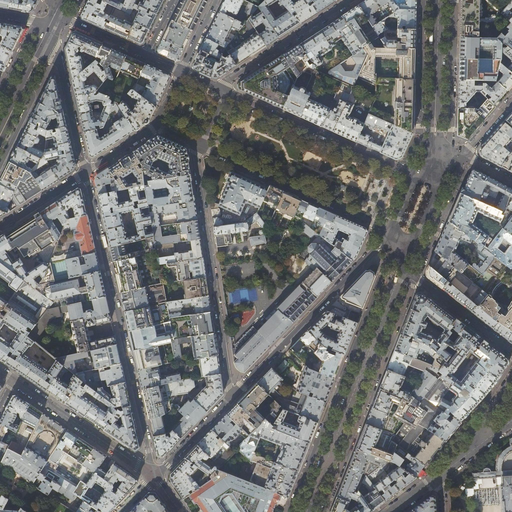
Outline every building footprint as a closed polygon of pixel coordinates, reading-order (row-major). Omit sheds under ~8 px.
[(0,0),(0,6),(2,7),(9,9),(10,0),(0,0)] [(37,0),(23,0),(22,3),(21,2),(21,1),(20,0),(10,0),(9,9),(18,10),(30,13),(33,11),(35,6),(38,1),(37,0)] [(103,1),(101,0),(88,0),(86,6),(81,15),(82,19),(94,24),(104,29),(110,16),(105,13),(104,16),(102,15),(103,11),(105,9),(112,12),(115,6),(103,1)] [(102,0),(103,1),(115,6),(120,9),(125,12),(125,11),(130,2),(130,0),(102,0)] [(161,8),(164,0),(144,0),(143,3),(141,2),(140,2),(138,5),(157,15),(161,8)] [(181,0),(175,13),(172,20),(193,31),(197,22),(203,10),(207,0),(181,0)] [(243,0),(224,0),(219,11),(234,19),(243,0)] [(251,16),(251,15),(258,7),(244,0),(243,4),(244,5),(247,6),(248,9),(246,14),(251,16)] [(275,26),(276,28),(273,30),(274,31),(279,38),(289,31),(301,23),(294,16),(292,14),(278,0),(264,0),(258,6),(261,11),(264,15),(266,18),(272,28),(275,26)] [(278,0),(292,14),(294,12),(296,14),(294,16),(301,23),(308,18),(317,13),(311,4),(309,6),(308,4),(310,2),(308,0),(298,0),(293,3),(290,0),(278,0)] [(308,0),(310,2),(312,0),(314,2),(311,4),(317,13),(326,7),(335,1),(334,0),(308,0)] [(392,0),(365,0),(364,1),(358,5),(368,21),(372,27),(398,10),(398,9),(398,8),(395,4),(392,0)] [(416,0),(405,0),(405,4),(395,4),(398,8),(398,9),(416,10),(416,0)] [(460,0),(460,18),(460,37),(478,37),(478,0),(460,0)] [(509,10),(511,6),(511,1),(501,13),(506,18),(510,12),(511,12),(509,10)] [(138,5),(136,5),(130,2),(125,11),(129,13),(132,7),(139,11),(134,22),(142,26),(143,27),(150,30),(154,23),(157,15),(138,5)] [(358,25),(362,23),(364,23),(368,21),(358,5),(351,10),(341,16),(351,31),(352,33),(362,47),(379,37),(377,35),(374,29),(365,35),(358,25)] [(415,20),(416,10),(398,9),(398,10),(372,27),(374,29),(377,35),(387,29),(387,28),(386,27),(385,26),(384,25),(384,24),(384,23),(384,22),(385,20),(385,19),(386,18),(388,17),(398,17),(397,29),(402,29),(405,29),(415,29),(415,20)] [(244,24),(234,19),(219,11),(215,19),(212,25),(229,33),(230,32),(232,27),(239,31),(244,24)] [(262,16),(264,15),(261,11),(253,17),(251,15),(251,16),(248,19),(254,28),(262,22),(266,27),(265,27),(265,28),(265,29),(265,30),(258,34),(266,46),(271,42),(279,38),(274,31),(271,32),(270,30),(273,29),(272,28),(266,18),(264,19),(262,16)] [(110,15),(110,16),(104,29),(115,34),(126,39),(131,30),(127,28),(128,25),(132,27),(133,25),(133,24),(125,20),(124,21),(110,15)] [(351,31),(341,16),(332,22),(311,36),(299,44),(312,64),(316,65),(317,66),(321,63),(322,61),(319,57),(331,49),(331,47),(335,44),(334,42),(341,37),(353,55),(328,71),(327,73),(328,73),(328,74),(354,85),(358,76),(367,55),(362,47),(352,33),(349,35),(348,33),(351,31)] [(254,28),(248,19),(244,24),(250,33),(255,30),(254,28)] [(193,31),(172,20),(169,26),(166,32),(162,39),(170,43),(173,44),(175,45),(184,49),(188,42),(191,35),(193,31)] [(134,22),(133,24),(133,25),(132,27),(131,30),(126,39),(135,43),(140,45),(144,44),(147,37),(150,30),(143,27),(141,29),(140,29),(139,30),(140,28),(139,28),(140,27),(141,27),(142,26),(134,22)] [(5,23),(0,33),(0,35),(4,37),(1,43),(0,42),(0,40),(1,38),(0,37),(0,44),(13,52),(17,44),(19,40),(24,30),(22,26),(13,25),(5,23)] [(511,39),(511,38),(511,23),(506,27),(509,29),(507,31),(508,32),(504,36),(501,33),(497,38),(498,39),(501,42),(501,45),(506,46),(511,50),(511,39)] [(227,38),(229,33),(212,25),(209,32),(206,38),(218,44),(219,42),(222,43),(221,45),(225,47),(231,40),(227,38)] [(387,29),(377,35),(379,37),(384,45),(386,48),(415,49),(415,40),(415,29),(405,29),(404,32),(403,32),(403,31),(402,31),(402,29),(397,29),(397,38),(400,38),(401,39),(400,40),(401,40),(401,41),(401,42),(397,42),(397,41),(396,41),(386,40),(384,36),(384,32),(388,29),(387,29)] [(71,36),(68,41),(78,46),(80,47),(80,48),(81,49),(80,51),(82,52),(82,51),(97,57),(103,44),(94,41),(76,32),(72,34),(71,36)] [(245,41),(241,43),(250,56),(253,54),(260,50),(266,46),(258,34),(257,33),(245,41)] [(235,36),(231,40),(225,47),(230,55),(236,65),(243,61),(250,56),(241,43),(235,34),(235,36)] [(386,48),(384,45),(379,37),(362,47),(367,55),(358,76),(376,84),(376,78),(374,77),(374,56),(399,57),(399,79),(414,79),(414,64),(415,49),(386,48)] [(478,37),(460,37),(460,47),(459,58),(478,59),(478,54),(479,54),(481,53),(481,52),(482,51),(482,50),(493,50),(492,59),(501,59),(501,52),(501,46),(498,46),(498,39),(497,38),(478,37)] [(219,45),(218,44),(206,38),(203,44),(200,50),(210,54),(221,59),(222,56),(224,54),(217,50),(219,45)] [(170,43),(162,39),(160,45),(157,50),(159,53),(162,55),(167,57),(171,48),(169,47),(170,43)] [(78,46),(68,41),(66,46),(65,49),(67,60),(69,66),(72,80),(77,76),(79,74),(84,70),(81,56),(78,55),(77,50),(78,51),(78,49),(78,48),(78,46)] [(10,59),(13,52),(0,44),(0,63),(6,67),(10,59)] [(107,46),(103,44),(97,57),(95,61),(99,63),(104,66),(112,48),(107,46)] [(292,48),(282,55),(290,66),(297,77),(303,72),(308,66),(314,69),(316,65),(312,64),(299,44),(292,48)] [(172,47),(171,48),(167,57),(172,59),(175,61),(179,59),(181,55),(184,49),(175,45),(174,48),(172,47)] [(501,45),(501,46),(501,52),(511,61),(511,63),(507,69),(511,73),(511,50),(506,46),(501,45)] [(120,52),(112,48),(104,66),(104,67),(105,70),(107,78),(114,81),(118,73),(115,72),(113,78),(110,67),(109,67),(110,64),(111,65),(111,67),(119,71),(120,69),(126,55),(120,52)] [(208,57),(210,54),(200,50),(197,57),(192,65),(194,69),(204,74),(214,78),(218,78),(225,73),(236,65),(230,55),(226,58),(222,56),(221,59),(219,64),(207,58),(207,57),(208,57)] [(136,60),(126,55),(120,69),(139,78),(140,75),(146,64),(136,60)] [(289,84),(288,79),(283,71),(290,66),(282,55),(270,63),(237,84),(237,88),(263,100),(283,109),(289,96),(285,94),(289,84)] [(478,59),(459,58),(459,70),(459,80),(495,81),(497,74),(500,63),(501,59),(492,59),(492,72),(478,72),(478,59)] [(98,65),(99,63),(95,61),(84,70),(79,74),(80,78),(79,79),(77,76),(72,80),(74,87),(76,96),(95,91),(96,91),(99,88),(95,85),(94,85),(93,85),(85,87),(84,81),(85,81),(86,80),(87,79),(86,78),(94,71),(103,82),(107,78),(105,70),(103,71),(100,67),(98,65)] [(511,73),(507,69),(500,63),(497,74),(499,76),(502,73),(503,74),(497,82),(508,92),(511,87),(511,73)] [(146,64),(140,75),(150,80),(148,84),(147,84),(146,86),(148,87),(146,91),(145,90),(146,89),(145,87),(137,83),(134,90),(156,107),(163,91),(170,77),(168,74),(158,69),(146,64)] [(319,72),(314,69),(308,66),(303,72),(311,75),(305,89),(305,90),(305,91),(310,93),(312,88),(319,72)] [(56,76),(55,75),(52,75),(51,76),(45,90),(33,113),(29,122),(46,130),(51,118),(53,119),(57,118),(58,123),(56,127),(55,126),(49,128),(47,131),(52,129),(56,129),(67,126),(65,118),(60,94),(56,76)] [(399,79),(376,78),(376,84),(376,85),(395,85),(395,102),(394,102),(394,108),(394,117),(392,117),(371,108),(369,114),(412,134),(413,90),(414,79),(399,79)] [(495,81),(459,80),(459,91),(458,107),(465,107),(465,102),(466,102),(477,90),(479,90),(485,96),(487,94),(491,97),(488,100),(495,107),(502,99),(508,92),(497,82),(495,81)] [(329,108),(329,109),(321,126),(326,128),(333,131),(346,102),(353,87),(341,82),(338,90),(344,93),(335,111),(329,108)] [(299,89),(293,86),(289,96),(283,109),(291,112),(300,116),(310,93),(305,91),(305,90),(305,89),(304,89),(303,88),(302,88),(300,88),(299,89)] [(321,91),(312,88),(310,93),(300,116),(310,121),(321,126),(329,109),(314,102),(315,98),(316,98),(317,98),(318,98),(319,97),(321,92),(321,91)] [(152,114),(156,107),(134,90),(133,90),(132,90),(131,90),(130,91),(128,94),(133,98),(138,100),(133,111),(130,112),(129,111),(130,111),(130,109),(127,105),(122,101),(119,105),(128,120),(130,118),(133,122),(131,124),(135,131),(140,127),(146,124),(148,122),(149,121),(152,114)] [(95,91),(76,96),(78,104),(78,106),(80,114),(92,111),(91,104),(90,104),(90,102),(97,101),(103,102),(104,106),(105,107),(102,112),(109,114),(115,99),(95,91)] [(477,128),(495,107),(488,100),(485,96),(475,108),(465,107),(458,107),(458,117),(457,135),(467,139),(477,128)] [(119,105),(115,99),(109,114),(103,127),(84,132),(87,145),(89,156),(93,158),(123,138),(135,131),(131,124),(128,120),(119,105)] [(353,105),(346,102),(333,131),(344,136),(356,142),(360,134),(364,124),(348,117),(353,105)] [(92,111),(80,114),(82,123),(84,132),(103,127),(109,114),(102,112),(100,118),(95,119),(95,118),(94,117),(92,111)] [(402,157),(412,134),(369,114),(364,124),(368,125),(368,126),(369,126),(368,127),(369,128),(369,129),(370,130),(371,130),(372,130),(373,129),(374,128),(375,129),(376,126),(389,132),(383,147),(382,146),(379,145),(378,145),(373,143),(373,142),(372,142),(370,141),(369,141),(370,138),(369,138),(369,137),(369,136),(368,135),(367,134),(366,134),(365,135),(364,136),(364,135),(363,136),(360,134),(356,142),(366,146),(367,146),(375,149),(380,152),(396,159),(402,157)] [(47,131),(46,130),(29,122),(22,135),(17,146),(24,150),(26,146),(28,147),(26,151),(42,158),(44,156),(45,153),(45,150),(45,147),(41,147),(38,149),(34,146),(35,143),(36,144),(37,143),(38,142),(39,140),(39,139),(39,138),(38,137),(39,134),(46,137),(47,131)] [(505,169),(511,172),(511,152),(507,148),(511,142),(511,141),(510,140),(511,139),(510,138),(511,138),(511,129),(503,122),(490,137),(480,148),(480,149),(479,151),(480,153),(480,154),(481,155),(482,156),(483,157),(505,169)] [(69,133),(67,126),(56,129),(56,131),(53,132),(52,129),(47,131),(46,137),(46,140),(54,138),(56,144),(71,141),(69,133)] [(158,135),(157,136),(145,144),(133,151),(142,165),(144,182),(148,181),(147,175),(150,176),(151,176),(152,180),(191,174),(187,149),(186,148),(185,147),(180,145),(166,138),(160,136),(159,136),(158,135)] [(72,147),(71,141),(56,144),(56,147),(45,150),(45,153),(44,156),(46,160),(57,158),(56,155),(73,152),(72,147)] [(26,151),(24,150),(17,146),(14,152),(10,161),(30,171),(32,169),(27,166),(26,164),(27,161),(28,162),(29,159),(38,163),(42,158),(26,151)] [(144,184),(144,182),(142,165),(133,151),(119,160),(108,168),(122,189),(129,188),(144,184)] [(75,159),(73,152),(56,155),(57,158),(59,157),(59,159),(58,159),(58,160),(58,163),(52,167),(50,163),(49,164),(50,166),(59,180),(65,176),(74,170),(76,165),(75,159)] [(46,160),(44,156),(42,158),(38,163),(32,169),(30,171),(31,172),(47,162),(46,160)] [(31,172),(30,171),(10,161),(6,169),(1,179),(17,186),(26,201),(29,199),(37,194),(42,190),(35,178),(31,172)] [(43,173),(35,178),(42,190),(49,186),(59,180),(50,166),(42,172),(43,173)] [(117,190),(122,189),(108,168),(101,172),(97,174),(95,180),(97,188),(98,195),(107,193),(105,184),(109,183),(111,190),(109,191),(109,192),(117,190)] [(506,208),(511,197),(511,189),(504,185),(495,180),(474,169),(470,170),(466,179),(460,193),(479,201),(481,197),(484,198),(485,198),(486,197),(488,194),(493,196),(496,195),(498,190),(503,193),(495,208),(504,212),(506,208)] [(259,208),(263,200),(270,185),(267,184),(263,182),(261,181),(260,185),(232,172),(232,173),(231,173),(230,173),(227,180),(228,181),(228,182),(229,182),(220,205),(210,201),(213,222),(213,227),(225,225),(224,218),(222,218),(220,216),(219,215),(216,215),(216,214),(219,206),(240,215),(245,201),(259,208)] [(191,174),(152,180),(148,181),(148,185),(145,186),(145,189),(147,197),(148,202),(148,204),(153,203),(153,206),(194,200),(192,182),(191,174)] [(19,205),(26,201),(17,186),(1,179),(0,180),(0,209),(7,213),(10,211),(7,207),(11,199),(17,207),(19,205)] [(145,186),(144,184),(129,188),(131,200),(119,203),(118,198),(119,197),(117,190),(109,192),(107,193),(98,195),(100,204),(102,212),(134,205),(137,204),(148,202),(147,197),(140,198),(139,190),(145,189),(145,186)] [(276,188),(270,185),(263,200),(268,203),(269,202),(277,205),(283,191),(276,188)] [(84,202),(81,188),(78,187),(66,195),(55,201),(67,219),(70,218),(69,213),(68,213),(68,210),(69,208),(71,207),(72,207),(73,207),(75,217),(87,215),(84,202)] [(291,195),(283,191),(277,205),(275,210),(294,218),(302,199),(291,195)] [(495,208),(479,201),(460,193),(454,207),(448,221),(471,239),(477,243),(483,247),(485,245),(485,244),(484,244),(488,239),(488,236),(475,226),(475,225),(474,224),(472,223),(474,219),(477,220),(477,219),(479,218),(480,215),(479,213),(480,212),(483,213),(483,214),(500,222),(504,212),(495,208)] [(511,197),(506,208),(511,210),(511,216),(503,228),(510,234),(511,230),(511,197)] [(305,201),(302,199),(294,218),(292,220),(302,224),(303,223),(300,220),(308,202),(305,201)] [(194,200),(153,206),(152,207),(152,208),(149,209),(150,214),(152,224),(152,227),(160,226),(158,213),(163,212),(163,213),(164,214),(176,212),(178,223),(197,220),(196,209),(194,200)] [(47,207),(39,212),(58,241),(61,234),(53,221),(53,219),(54,218),(55,219),(57,218),(56,217),(59,218),(62,223),(62,224),(62,225),(63,225),(64,225),(67,219),(55,201),(47,207)] [(137,204),(138,207),(135,208),(134,205),(102,212),(105,223),(108,236),(110,247),(125,243),(141,239),(141,236),(144,236),(145,239),(146,238),(154,237),(153,232),(147,233),(145,226),(152,224),(150,214),(143,215),(142,209),(149,207),(148,204),(148,202),(137,204)] [(313,204),(308,202),(300,220),(303,223),(310,228),(312,223),(307,221),(308,219),(313,221),(319,207),(313,204)] [(327,211),(319,207),(313,221),(312,223),(310,228),(311,228),(317,233),(319,235),(325,240),(336,215),(327,211)] [(58,241),(39,212),(30,218),(15,228),(8,232),(10,235),(6,237),(13,248),(15,251),(19,249),(25,258),(29,255),(30,257),(31,256),(31,257),(38,253),(44,262),(49,263),(51,257),(58,241)] [(246,221),(225,225),(213,227),(217,249),(226,248),(225,241),(224,241),(223,235),(249,231),(248,226),(250,225),(251,226),(252,226),(255,223),(255,222),(256,221),(262,228),(262,230),(261,230),(260,231),(259,231),(259,232),(259,233),(260,234),(260,235),(261,235),(261,236),(249,238),(251,246),(282,239),(280,232),(270,234),(265,235),(264,235),(266,230),(268,227),(257,213),(246,221)] [(91,231),(87,215),(75,217),(70,218),(67,219),(64,225),(62,231),(71,228),(76,227),(77,232),(76,233),(75,233),(75,235),(74,235),(75,235),(75,238),(75,239),(78,240),(79,240),(81,249),(77,250),(72,251),(73,252),(64,254),(64,253),(62,254),(61,255),(59,255),(57,256),(54,255),(54,257),(51,257),(49,263),(51,263),(59,261),(96,252),(91,231)] [(336,215),(325,240),(331,244),(338,229),(349,234),(347,240),(344,239),(341,246),(343,247),(343,249),(339,248),(338,247),(335,246),(334,246),(352,261),(356,257),(359,250),(367,232),(367,230),(366,229),(366,228),(352,222),(336,215)] [(177,228),(178,228),(179,234),(172,235),(169,235),(169,236),(162,237),(160,226),(152,227),(153,232),(154,237),(155,246),(173,243),(186,241),(200,239),(199,229),(197,220),(178,223),(178,224),(176,224),(177,228)] [(448,221),(441,237),(457,244),(460,238),(470,242),(471,239),(448,221)] [(310,228),(303,223),(302,224),(299,228),(306,234),(311,228),(310,228)] [(77,232),(76,227),(71,228),(77,250),(81,249),(79,240),(78,240),(75,239),(75,238),(75,235),(74,235),(75,235),(75,233),(76,233),(77,232)] [(314,236),(317,233),(311,228),(306,234),(311,239),(314,236)] [(493,241),(489,246),(487,245),(484,249),(495,257),(511,269),(511,266),(511,235),(510,234),(503,228),(496,236),(493,241)] [(13,248),(6,237),(4,234),(0,236),(0,261),(25,281),(35,289),(38,285),(40,283),(38,282),(37,283),(34,278),(40,274),(43,278),(45,276),(49,263),(44,262),(28,272),(23,264),(24,264),(20,258),(13,262),(6,251),(8,250),(9,251),(13,248)] [(313,271),(299,285),(277,308),(277,309),(278,308),(279,309),(284,314),(293,322),(310,304),(344,269),(352,261),(334,246),(331,244),(325,240),(319,235),(317,238),(312,242),(312,243),(311,243),(308,247),(308,252),(310,254),(309,254),(310,255),(304,261),(307,264),(306,265),(307,265),(307,264),(310,267),(311,268),(313,270),(313,271)] [(155,246),(154,237),(146,238),(148,250),(145,250),(145,254),(156,252),(155,246)] [(454,252),(457,244),(441,237),(438,243),(435,251),(450,264),(452,261),(455,264),(453,266),(457,269),(458,271),(460,268),(463,271),(468,264),(454,252)] [(200,239),(186,241),(186,244),(191,243),(192,250),(175,253),(173,243),(155,246),(156,252),(158,264),(166,263),(203,258),(202,248),(200,239)] [(126,254),(125,248),(126,247),(125,243),(110,247),(111,253),(113,261),(135,257),(140,255),(139,250),(131,252),(131,253),(126,254)] [(484,249),(483,247),(477,243),(475,245),(475,247),(487,257),(484,261),(489,265),(495,257),(484,249)] [(453,266),(450,264),(435,251),(431,259),(428,265),(447,281),(448,282),(455,273),(455,272),(457,269),(453,266)] [(98,262),(96,252),(59,261),(60,265),(65,264),(67,272),(68,272),(70,278),(91,273),(93,272),(100,271),(98,262)] [(135,257),(113,261),(115,267),(116,274),(138,269),(135,257)] [(485,292),(487,294),(477,306),(490,317),(497,322),(511,332),(511,269),(495,257),(489,265),(485,271),(491,276),(484,287),(486,288),(486,290),(485,292)] [(203,258),(166,263),(167,266),(169,267),(176,266),(178,281),(206,276),(204,266),(203,258)] [(0,312),(8,302),(0,297),(0,275),(10,283),(10,284),(10,285),(17,290),(25,281),(0,261),(0,312)] [(482,275),(489,265),(484,261),(480,267),(473,262),(470,265),(482,275)] [(55,281),(51,263),(49,263),(45,276),(43,278),(40,283),(38,285),(55,281)] [(441,288),(447,281),(428,265),(427,268),(426,271),(428,277),(434,282),(441,288)] [(138,269),(116,274),(118,282),(120,292),(142,288),(138,269)] [(353,283),(341,296),(341,297),(341,298),(342,298),(342,299),(346,300),(345,301),(351,304),(356,306),(357,306),(361,308),(362,308),(368,294),(375,276),(374,276),(374,275),(374,272),(370,270),(367,270),(367,271),(366,270),(353,283)] [(103,285),(100,271),(93,272),(94,275),(92,275),(91,273),(70,278),(55,281),(38,285),(35,289),(50,300),(53,300),(54,300),(59,299),(60,299),(61,306),(81,302),(92,299),(95,298),(95,296),(98,295),(99,298),(106,296),(103,285)] [(206,276),(178,281),(168,282),(171,298),(166,298),(166,302),(209,295),(207,285),(206,276)] [(25,281),(17,290),(8,302),(0,312),(0,359),(5,363),(27,336),(48,309),(53,303),(50,300),(35,289),(25,281)] [(449,282),(448,282),(447,281),(441,288),(456,299),(471,311),(476,305),(471,301),(451,284),(450,286),(447,284),(449,282)] [(142,288),(120,292),(122,301),(125,311),(143,307),(159,303),(166,302),(166,298),(163,283),(142,288)] [(475,296),(471,301),(476,305),(477,306),(487,294),(483,291),(482,290),(480,293),(479,292),(476,295),(477,296),(476,297),(475,296)] [(418,313),(424,318),(426,316),(429,318),(429,319),(436,324),(437,324),(438,324),(444,329),(442,332),(448,336),(451,331),(453,329),(456,331),(458,332),(458,333),(465,325),(456,318),(432,300),(428,296),(427,297),(427,296),(427,295),(426,295),(425,294),(424,293),(423,293),(423,292),(422,292),(420,293),(418,294),(417,293),(416,294),(417,294),(416,295),(415,297),(415,298),(414,298),(414,299),(415,299),(415,300),(414,300),(413,304),(411,309),(418,312),(418,313)] [(209,295),(166,302),(170,318),(182,316),(181,308),(182,307),(183,306),(183,304),(191,303),(191,304),(192,305),(193,306),(194,306),(195,314),(211,312),(210,304),(209,295)] [(108,306),(106,296),(99,298),(95,298),(92,299),(94,310),(93,311),(92,310),(91,309),(87,310),(85,312),(84,313),(81,302),(61,306),(48,309),(27,336),(34,342),(52,318),(61,316),(60,313),(68,311),(71,321),(71,322),(71,323),(72,328),(72,329),(72,330),(73,330),(74,334),(73,334),(73,335),(74,335),(75,339),(74,339),(74,340),(75,340),(76,344),(76,346),(76,345),(76,347),(77,347),(78,351),(77,351),(78,353),(116,344),(115,340),(114,336),(109,337),(105,338),(104,338),(100,339),(99,339),(100,340),(96,340),(95,340),(95,341),(92,341),(91,341),(90,341),(89,337),(89,336),(88,332),(88,331),(87,327),(87,326),(94,325),(95,325),(94,324),(96,324),(97,324),(101,323),(105,322),(106,322),(111,320),(110,318),(109,312),(110,312),(108,306)] [(336,301),(326,311),(334,314),(342,317),(346,318),(349,311),(346,309),(346,308),(346,307),(345,307),(344,307),(343,307),(336,301)] [(166,302),(159,303),(160,309),(161,309),(165,323),(170,322),(170,318),(166,302)] [(490,317),(477,306),(476,305),(471,311),(482,320),(493,328),(497,322),(490,317)] [(143,307),(125,311),(126,319),(129,331),(149,326),(148,319),(149,319),(149,318),(151,317),(150,314),(149,313),(148,312),(147,311),(146,311),(144,312),(143,307)] [(284,314),(279,309),(278,308),(277,309),(278,310),(259,330),(272,343),(282,333),(293,322),(284,314)] [(418,312),(411,309),(405,323),(401,334),(426,344),(446,360),(450,354),(444,349),(448,344),(444,342),(447,337),(448,336),(442,332),(436,339),(432,336),(432,335),(427,333),(426,333),(421,331),(423,327),(424,328),(425,328),(425,327),(427,323),(426,322),(423,321),(424,318),(418,313),(418,312)] [(318,319),(307,330),(316,339),(318,337),(322,340),(320,342),(324,346),(327,348),(328,345),(332,347),(331,349),(336,351),(344,355),(349,342),(357,323),(346,318),(342,317),(340,322),(337,321),(337,319),(336,319),(335,321),(332,320),(334,314),(326,311),(318,319)] [(211,312),(195,314),(182,316),(170,318),(170,322),(173,339),(214,333),(213,322),(211,312)] [(173,339),(170,322),(165,323),(149,326),(129,331),(131,339),(134,350),(164,344),(172,342),(171,339),(173,339)] [(511,332),(497,322),(493,328),(498,332),(508,340),(511,342),(511,332)] [(474,333),(465,325),(458,333),(458,332),(458,333),(459,334),(453,342),(447,337),(444,342),(448,344),(454,349),(456,348),(457,349),(456,350),(457,351),(447,363),(445,361),(440,368),(438,370),(442,374),(440,376),(452,384),(456,378),(451,374),(452,372),(453,372),(456,369),(456,368),(456,367),(469,351),(472,353),(483,339),(474,333)] [(258,358),(272,343),(259,330),(255,334),(254,335),(238,352),(235,349),(232,349),(234,362),(236,367),(239,371),(244,372),(258,358)] [(316,339),(307,330),(299,339),(289,349),(295,355),(305,344),(307,346),(309,346),(314,352),(322,360),(323,361),(318,372),(335,378),(339,366),(344,355),(336,351),(334,355),(328,352),(328,351),(326,350),(327,348),(324,346),(320,342),(316,339)] [(214,333),(173,339),(171,339),(172,342),(175,362),(182,361),(181,357),(179,344),(192,342),(194,359),(199,358),(217,355),(216,344),(214,333)] [(398,341),(394,350),(415,359),(419,349),(427,352),(434,359),(432,365),(440,368),(445,361),(446,360),(426,344),(401,334),(398,341)] [(32,346),(35,342),(34,342),(27,336),(5,363),(16,370),(27,378),(33,382),(46,391),(63,365),(56,360),(48,371),(24,355),(30,346),(30,347),(31,347),(32,347),(32,346)] [(495,349),(483,339),(472,353),(478,358),(475,362),(498,378),(502,372),(508,364),(507,358),(495,349)] [(117,344),(116,344),(78,353),(55,359),(56,360),(63,365),(69,370),(72,372),(74,374),(77,373),(74,361),(84,358),(85,362),(86,364),(87,364),(88,365),(90,365),(94,364),(96,369),(98,368),(121,363),(120,358),(118,351),(117,344)] [(164,344),(134,350),(136,361),(138,370),(158,366),(168,363),(164,344)] [(432,365),(415,359),(394,350),(390,360),(387,369),(401,375),(404,368),(405,369),(407,364),(415,368),(413,371),(411,371),(407,377),(417,381),(426,366),(436,373),(438,370),(440,368),(432,365)] [(217,355),(199,358),(202,376),(205,376),(220,374),(218,362),(217,355)] [(277,367),(283,371),(289,363),(284,359),(277,367)] [(462,391),(464,388),(468,392),(466,394),(471,397),(478,403),(487,393),(489,390),(498,378),(475,362),(459,380),(456,378),(452,384),(462,391)] [(122,367),(121,363),(98,368),(99,372),(94,374),(93,374),(93,375),(94,380),(95,381),(101,380),(102,387),(110,385),(125,382),(124,375),(122,367)] [(66,373),(68,372),(69,370),(63,365),(46,391),(53,396),(65,403),(80,384),(82,381),(74,374),(71,378),(71,379),(71,380),(68,385),(59,379),(60,378),(60,377),(61,377),(62,376),(65,372),(66,373)] [(330,390),(335,378),(318,372),(309,368),(306,365),(304,369),(302,373),(303,373),(296,390),(306,394),(326,402),(330,390)] [(158,366),(138,370),(140,380),(142,388),(158,385),(181,380),(180,373),(165,376),(166,378),(164,378),(163,375),(160,376),(158,366)] [(440,376),(436,373),(426,366),(417,381),(411,392),(406,400),(402,398),(399,404),(395,411),(393,416),(404,423),(415,429),(417,424),(425,428),(426,428),(431,431),(432,432),(444,441),(451,432),(460,421),(449,415),(447,414),(444,412),(446,407),(438,402),(442,397),(448,389),(452,384),(440,376)] [(265,375),(257,383),(268,394),(270,393),(269,392),(281,379),(282,380),(283,379),(271,368),(265,375)] [(401,385),(405,376),(403,375),(401,375),(387,369),(383,379),(379,388),(402,397),(402,398),(406,400),(411,392),(402,389),(401,390),(400,390),(399,390),(398,388),(398,386),(400,387),(400,385),(401,385)] [(84,372),(77,373),(74,374),(82,381),(83,382),(87,385),(84,372)] [(220,374),(205,376),(206,385),(193,399),(206,411),(215,403),(223,394),(222,382),(220,374)] [(193,378),(181,380),(177,395),(187,393),(188,394),(194,386),(193,378)] [(97,392),(87,385),(83,382),(82,384),(81,384),(81,385),(80,384),(65,403),(74,409),(84,417),(93,403),(89,401),(87,400),(87,399),(85,397),(84,398),(84,397),(88,392),(96,398),(99,394),(97,392)] [(127,389),(125,382),(110,385),(113,398),(111,398),(110,395),(103,390),(102,387),(98,388),(98,389),(97,390),(97,391),(97,392),(99,394),(115,406),(118,408),(122,407),(131,405),(127,389)] [(268,394),(257,383),(246,394),(237,403),(250,416),(253,419),(251,421),(256,427),(265,419),(254,409),(268,394)] [(462,391),(452,384),(448,389),(456,394),(451,399),(451,401),(450,402),(442,397),(438,402),(446,407),(444,412),(447,414),(449,411),(451,413),(449,415),(460,421),(467,414),(478,403),(471,397),(466,394),(464,396),(460,392),(462,391)] [(158,385),(142,388),(145,401),(148,412),(149,419),(160,417),(161,416),(165,414),(162,402),(164,401),(162,392),(160,393),(158,385)] [(399,404),(402,398),(402,397),(379,388),(375,399),(372,408),(393,416),(395,411),(390,409),(393,402),(399,404)] [(115,406),(99,394),(96,398),(109,407),(106,411),(93,403),(84,417),(92,422),(104,430),(108,423),(109,422),(107,421),(108,418),(111,420),(117,410),(114,408),(115,406)] [(322,412),(326,402),(306,394),(297,414),(299,415),(318,422),(322,412)] [(13,396),(6,409),(16,414),(18,412),(20,413),(22,418),(23,418),(30,404),(24,400),(16,395),(13,396)] [(282,403),(280,406),(283,409),(287,410),(294,413),(298,403),(278,396),(277,397),(283,402),(282,403)] [(169,405),(170,408),(171,410),(172,408),(173,408),(174,407),(175,407),(184,416),(194,425),(200,418),(206,411),(193,399),(190,402),(189,400),(184,405),(182,404),(180,407),(177,404),(174,405),(172,404),(169,405)] [(283,409),(280,406),(274,400),(271,404),(271,405),(271,406),(269,407),(271,409),(270,409),(270,410),(270,411),(270,412),(271,412),(265,418),(272,425),(274,423),(283,409)] [(232,408),(227,414),(242,429),(243,430),(247,426),(248,426),(250,427),(249,428),(249,430),(251,433),(256,427),(251,421),(250,419),(249,420),(247,419),(250,416),(237,403),(232,408)] [(36,408),(30,404),(23,418),(21,422),(22,422),(23,421),(35,427),(43,413),(36,408)] [(110,421),(112,422),(111,424),(108,423),(104,430),(116,438),(135,451),(138,449),(140,448),(135,423),(131,405),(122,407),(123,410),(120,411),(118,409),(117,410),(111,420),(110,421)] [(404,423),(393,416),(372,408),(368,416),(365,423),(396,435),(404,423)] [(17,416),(16,414),(6,409),(3,414),(0,420),(0,422),(0,423),(8,427),(16,431),(19,425),(16,424),(14,424),(13,423),(17,416)] [(283,421),(287,410),(283,409),(274,423),(276,424),(274,429),(310,443),(313,433),(318,422),(299,415),(297,420),(298,421),(300,422),(298,427),(283,421)] [(44,413),(43,413),(35,427),(29,439),(26,446),(28,448),(29,446),(30,446),(31,445),(32,446),(40,433),(41,432),(43,431),(44,430),(46,430),(49,430),(50,431),(51,431),(52,432),(54,434),(55,436),(55,438),(55,440),(54,443),(46,455),(47,455),(47,456),(47,457),(47,458),(46,459),(48,460),(48,459),(56,447),(61,440),(62,437),(67,429),(66,429),(56,422),(44,413)] [(242,429),(227,414),(220,421),(212,429),(228,446),(229,446),(229,445),(229,444),(229,443),(229,442),(231,439),(232,440),(232,439),(233,439),(242,429)] [(165,433),(161,416),(160,417),(149,419),(151,425),(153,436),(165,433)] [(186,432),(194,425),(184,416),(179,421),(180,422),(172,430),(181,438),(186,432)] [(265,418),(265,419),(256,427),(251,433),(237,448),(249,461),(250,461),(254,454),(255,454),(254,451),(256,446),(248,443),(251,436),(259,439),(260,437),(277,443),(281,445),(280,448),(281,450),(279,455),(276,462),(298,471),(304,457),(310,443),(274,429),(271,427),(272,425),(265,418)] [(8,427),(0,423),(0,440),(1,441),(6,432),(8,431),(7,429),(8,427)] [(395,436),(396,435),(365,423),(361,435),(356,447),(384,458),(389,460),(395,463),(399,465),(405,457),(405,456),(408,453),(391,441),(395,436)] [(404,423),(396,435),(395,436),(391,441),(408,453),(424,465),(433,454),(437,450),(444,441),(432,432),(425,440),(423,438),(422,440),(418,436),(425,428),(417,424),(415,429),(404,423)] [(74,434),(67,429),(62,437),(65,439),(63,441),(61,440),(56,447),(62,450),(66,444),(68,445),(67,446),(71,449),(72,448),(79,437),(74,434)] [(202,440),(197,444),(209,456),(210,457),(214,454),(217,457),(214,461),(218,464),(221,467),(231,456),(225,449),(228,446),(212,429),(207,434),(202,440)] [(165,433),(153,436),(155,444),(157,454),(163,456),(172,446),(181,438),(172,430),(170,432),(171,436),(169,437),(169,435),(168,436),(166,436),(165,433)] [(11,441),(9,445),(8,448),(13,451),(17,453),(21,455),(26,446),(29,439),(24,436),(20,445),(11,441)] [(89,444),(79,437),(72,448),(73,447),(74,448),(75,447),(80,450),(79,451),(81,452),(81,451),(83,452),(77,461),(82,464),(94,447),(89,444)] [(501,476),(502,485),(500,485),(501,501),(503,501),(503,511),(511,511),(511,437),(510,437),(505,441),(510,441),(510,446),(507,447),(505,449),(502,452),(499,455),(498,457),(497,461),(496,464),(496,468),(496,470),(492,471),(492,470),(491,471),(490,469),(490,468),(488,467),(487,467),(486,467),(485,467),(484,468),(483,469),(483,471),(481,471),(481,472),(477,472),(472,472),(473,478),(478,477),(478,479),(497,477),(501,476)] [(1,441),(0,440),(0,464),(1,461),(3,459),(0,458),(0,457),(0,452),(1,451),(3,452),(1,456),(3,457),(8,448),(9,445),(1,441)] [(209,456),(197,444),(192,449),(185,457),(192,462),(194,463),(199,467),(206,472),(210,475),(212,473),(216,469),(218,469),(221,467),(218,464),(216,467),(215,466),(214,466),(212,467),(211,466),(201,459),(203,458),(204,458),(204,459),(205,459),(206,459),(206,458),(206,459),(209,456)] [(46,459),(28,448),(26,446),(21,455),(17,453),(15,455),(11,453),(13,451),(8,448),(3,457),(3,459),(1,461),(33,482),(37,477),(40,472),(39,471),(39,472),(37,471),(39,467),(42,468),(48,460),(46,459)] [(64,452),(62,450),(56,447),(48,459),(56,464),(57,461),(58,462),(62,455),(64,452)] [(100,464),(106,456),(94,447),(82,464),(94,472),(103,478),(105,475),(107,472),(103,470),(103,469),(101,467),(100,468),(99,467),(99,466),(101,467),(102,465),(100,464)] [(381,466),(384,458),(356,447),(352,457),(349,466),(362,472),(364,473),(369,460),(378,464),(378,465),(378,466),(379,467),(380,467),(381,466)] [(424,465),(408,453),(405,456),(411,460),(409,463),(409,464),(408,466),(403,463),(405,460),(405,461),(406,459),(405,457),(399,465),(399,466),(408,472),(408,471),(415,477),(416,475),(419,472),(421,469),(424,465)] [(254,454),(250,461),(249,461),(249,462),(250,463),(251,464),(252,464),(252,463),(253,463),(253,462),(257,463),(250,482),(279,493),(288,497),(291,489),(296,478),(298,471),(276,462),(255,454),(254,454)] [(192,462),(185,457),(177,465),(169,473),(169,479),(175,487),(182,499),(191,493),(196,489),(198,488),(199,486),(195,480),(194,480),(191,476),(199,467),(194,463),(192,465),(190,464),(192,462)] [(384,458),(381,466),(383,470),(386,467),(389,460),(384,458)] [(58,465),(56,464),(48,459),(48,460),(42,468),(40,472),(76,496),(84,500),(90,504),(93,499),(84,495),(90,486),(86,484),(80,480),(78,485),(55,471),(58,465)] [(107,478),(106,477),(105,479),(115,485),(118,488),(127,493),(133,487),(137,483),(137,476),(125,469),(114,461),(109,469),(107,472),(105,475),(108,477),(107,478)] [(349,466),(344,478),(336,499),(330,511),(360,511),(357,507),(356,505),(349,510),(347,508),(351,497),(356,499),(361,493),(358,489),(356,493),(355,492),(362,472),(349,466)] [(383,470),(381,466),(380,467),(366,477),(370,481),(384,471),(383,470)] [(394,469),(387,475),(399,490),(403,487),(410,482),(416,477),(415,477),(408,471),(408,472),(399,466),(397,468),(395,466),(393,467),(394,469)] [(279,493),(218,469),(216,469),(212,473),(214,477),(198,488),(196,489),(191,493),(191,494),(189,496),(195,503),(197,502),(203,511),(271,511),(275,503),(278,504),(281,495),(279,494),(279,493)] [(72,501),(76,496),(40,472),(37,477),(42,481),(38,488),(49,495),(53,488),(72,501)] [(103,478),(94,472),(86,484),(90,486),(91,487),(95,481),(105,488),(104,489),(105,490),(105,491),(104,491),(103,493),(103,494),(103,495),(113,502),(116,504),(121,500),(127,493),(118,488),(116,491),(113,489),(113,488),(115,485),(105,479),(103,478)] [(201,484),(210,475),(206,472),(197,480),(198,482),(201,484)] [(373,485),(370,481),(366,477),(365,475),(361,482),(367,485),(371,490),(372,489),(373,490),(370,492),(369,492),(363,496),(373,510),(377,507),(385,501),(373,485)] [(387,475),(373,485),(385,501),(388,498),(390,497),(395,493),(399,490),(387,475)] [(91,487),(90,486),(84,495),(93,499),(94,499),(95,500),(94,501),(96,503),(102,494),(91,487)] [(363,496),(361,493),(356,499),(360,505),(357,507),(360,511),(369,511),(373,510),(363,496)] [(0,511),(27,511),(21,507),(19,510),(3,509),(8,499),(2,494),(0,499),(0,511)] [(93,499),(90,504),(92,506),(97,509),(101,511),(108,511),(114,507),(116,504),(113,502),(103,495),(102,494),(96,503),(94,501),(95,500),(94,499),(93,499)] [(149,494),(132,511),(131,511),(167,511),(164,507),(155,495),(149,494)] [(412,511),(411,511),(436,511),(435,498),(432,497),(420,506),(412,511)] [(75,511),(101,511),(97,509),(93,511),(92,510),(91,509),(90,510),(92,506),(90,504),(84,500),(75,511)]
